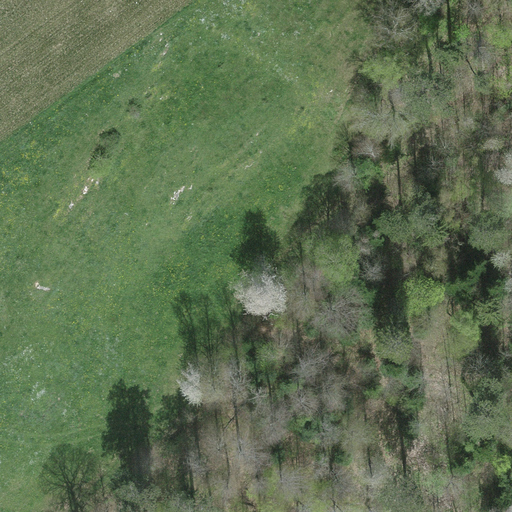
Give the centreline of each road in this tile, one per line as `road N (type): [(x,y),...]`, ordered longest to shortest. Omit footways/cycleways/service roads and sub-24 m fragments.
road 1 (track): [(511,43),(77,511)]
road 2 (track): [(391,168),(407,182),(379,348),(391,495)]
